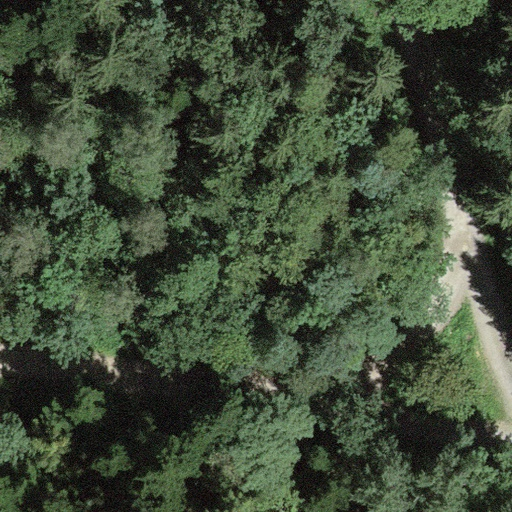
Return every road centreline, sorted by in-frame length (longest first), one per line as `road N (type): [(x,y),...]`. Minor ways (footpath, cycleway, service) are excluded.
road 1 (track): [(0,357),(338,406),(511,446)]
road 2 (track): [(403,0),(464,264),(511,333)]
road 3 (track): [(464,264),(425,324),(338,406)]
